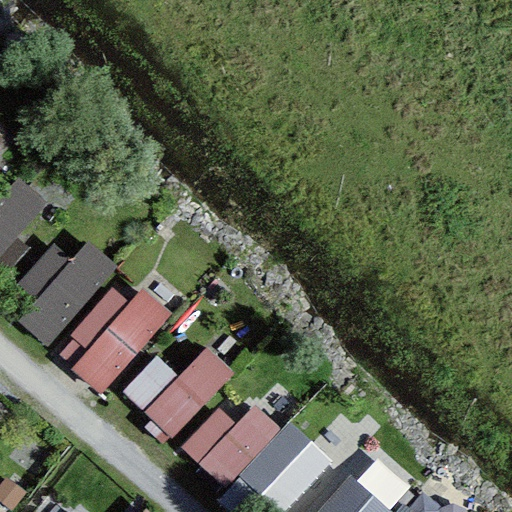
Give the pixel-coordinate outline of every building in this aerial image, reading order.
[(0,149),(14,134),(0,121),(0,149)] [(77,190),(42,158),(0,204),(0,273),(77,190)] [(137,249),(98,211),(21,293),(60,330),(137,249)] [(182,293),(140,257),(66,343),(108,380),(182,293)] [(186,429),(248,352),(220,330),(195,360),(167,337),(130,383),(186,429)] [(252,473),(303,402),(256,368),(205,439),(252,473)] [(0,426),(24,400),(0,377),(0,426)] [(425,511),(371,456),(312,511),(425,511)] [(0,511),(3,511),(12,500),(0,491),(0,511)] [(121,511),(102,493),(83,511),(175,511),(158,494),(140,511),(121,511)]
